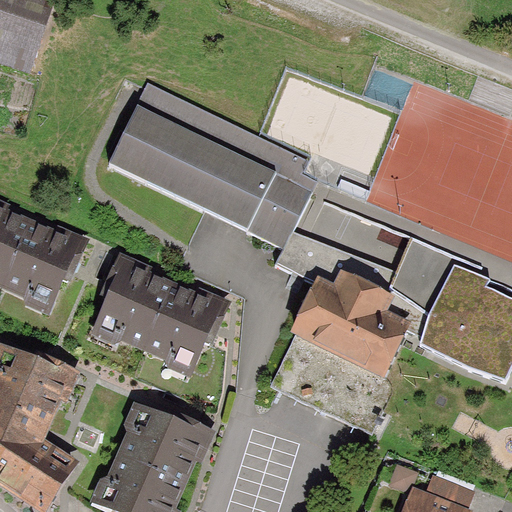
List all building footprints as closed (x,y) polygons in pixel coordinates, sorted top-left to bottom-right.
[(0,0),(0,64),(30,74),(54,0),(0,0)] [(150,84),(110,166),(285,251),(293,233),(319,181),(304,174),(310,162),(150,84)] [(0,289),(25,299),(26,305),(49,315),(65,280),(71,282),(77,268),(89,240),(57,226),(55,230),(9,210),(11,205),(0,200),(0,289)] [(472,264),(413,239),(388,296),(380,292),(389,270),(293,233),(285,251),(277,267),(316,286),(291,335),(385,380),(409,334),(424,340),(422,348),(471,372),(507,384),(511,372),(511,290),(469,272),(472,264)] [(109,296),(92,335),(114,345),(122,344),(165,362),(169,369),(191,379),(207,345),(213,348),(220,333),(234,302),(121,252),(102,293),(109,296)] [(0,486),(39,511),(48,511),(80,463),(46,442),(62,400),(69,404),(81,373),(46,356),(43,362),(1,345),(0,347),(0,486)] [(109,481),(101,481),(91,504),(109,511),(181,511),(183,511),(179,509),(198,465),(203,468),(218,433),(188,420),(186,426),(134,404),(124,429),(129,435),(109,481)] [(398,466),(390,486),(411,494),(413,489),(419,474),(398,466)] [(426,494),(469,510),(476,492),(433,475),(426,494)] [(426,494),(413,489),(411,494),(403,511),(472,511),(469,510),(426,494)]
